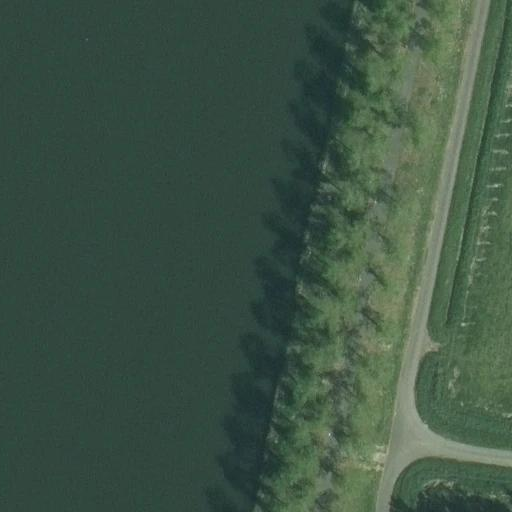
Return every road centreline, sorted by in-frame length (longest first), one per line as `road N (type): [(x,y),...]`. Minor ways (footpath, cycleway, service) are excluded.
road 1 (unclassified): [(320,511),(421,0)]
road 2 (unclassified): [(398,436),(486,0)]
